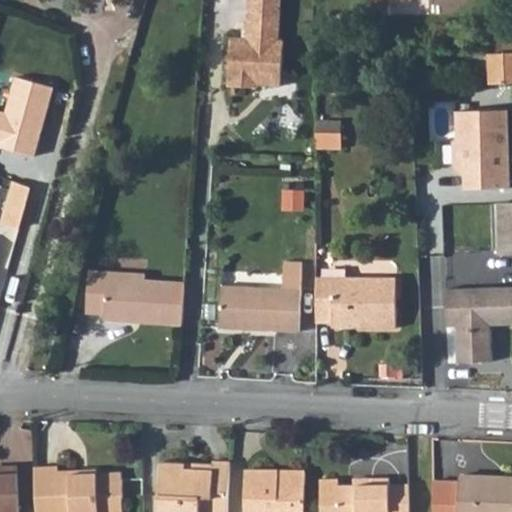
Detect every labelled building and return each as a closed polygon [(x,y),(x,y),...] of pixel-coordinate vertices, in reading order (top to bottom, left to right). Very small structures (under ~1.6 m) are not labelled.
[(275,6),(246,4),(244,36),(229,35),(226,83),(257,85),(257,82),(275,83),(278,38),(272,37),(275,6)] [(511,84),(511,53),(487,55),(489,85),(511,84)] [(55,83),(17,73),(8,110),(0,107),(0,143),(37,153),(55,83)] [(506,111),(456,112),(456,138),(452,142),(453,165),(462,173),(465,173),(465,187),(507,186),(506,111)] [(341,146),(342,131),(319,131),(320,146),(341,146)] [(32,183),(14,177),(2,218),(20,224),(32,183)] [(305,192),(284,192),(284,211),(305,212),(305,192)] [(499,255),(511,254),(511,201),(496,203),(499,255)] [(220,326),(300,329),(303,257),(284,256),(283,286),(222,284),(220,326)] [(108,271),(89,270),(86,313),(106,314),(105,320),(182,325),(185,281),(146,279),(108,277),(108,271)] [(146,273),(108,271),(108,277),(146,279),(146,273)] [(398,274),(317,274),(317,321),(333,321),(362,321),(362,326),(397,326),(398,274)] [(511,324),(511,287),(446,289),(446,326),(457,326),(458,361),(492,360),(491,325),(511,324)] [(183,511),(229,511),(231,458),(215,458),(215,462),(214,468),(186,467),(186,461),(162,460),(159,511),(183,511)] [(0,511),(19,511),(17,464),(0,465),(0,470),(0,469),(0,511)] [(35,465),(37,511),(99,511),(99,509),(124,508),(123,471),(83,473),(83,468),(59,469),(59,464),(35,465)] [(306,511),(306,474),(280,474),(279,469),(246,469),(246,511),(306,511)] [(410,511),(410,482),(391,483),(390,475),(372,476),(372,482),(354,482),(340,483),(339,476),(320,477),(320,511),(410,511)] [(435,479),(435,511),(511,511),(511,476),(502,476),(502,481),(460,480),(435,479)]
